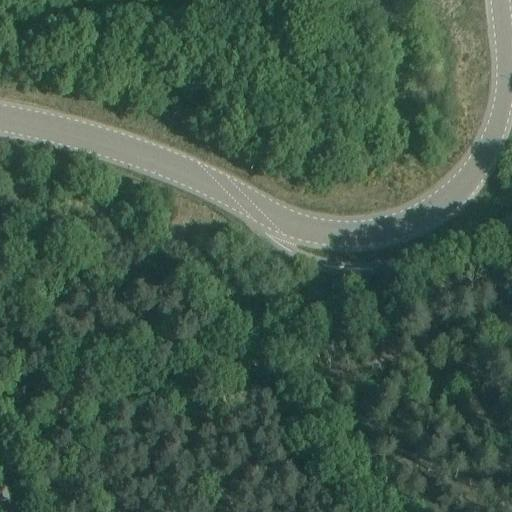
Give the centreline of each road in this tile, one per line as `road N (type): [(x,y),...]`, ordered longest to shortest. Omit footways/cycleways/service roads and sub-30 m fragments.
road 1 (unclassified): [(0,117),(84,135),(189,172),(304,226),(359,235),(402,225),(465,182),(491,136),(504,57),(500,0)]
road 2 (track): [(385,511),(257,347),(0,429)]
